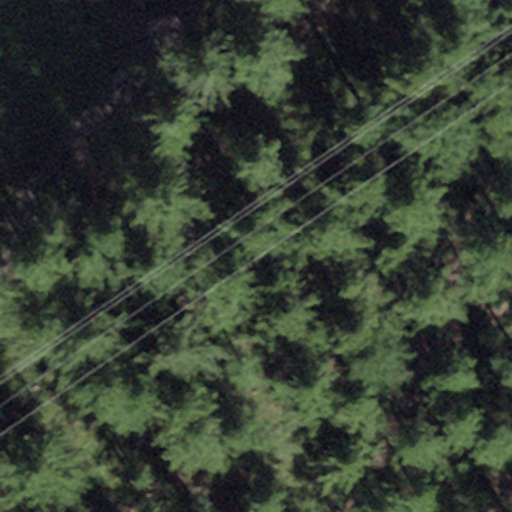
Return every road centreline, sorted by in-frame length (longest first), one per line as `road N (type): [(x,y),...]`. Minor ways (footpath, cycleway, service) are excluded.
road 1 (track): [(412,369),(511,172)]
road 2 (track): [(339,511),(366,480),(412,369)]
road 3 (track): [(412,369),(511,288)]
